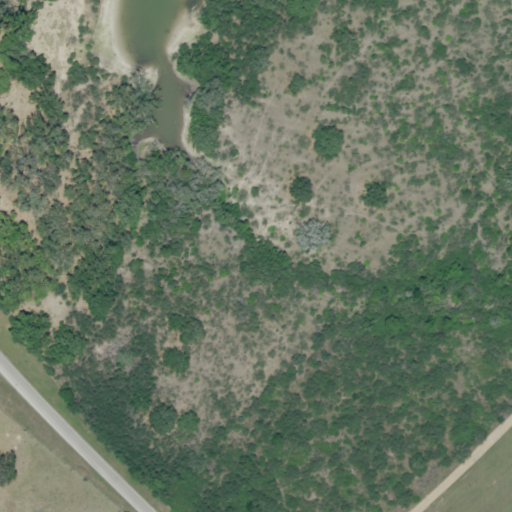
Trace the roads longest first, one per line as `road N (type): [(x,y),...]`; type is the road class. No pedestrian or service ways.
road 1 (residential): [(0,361),(149,511)]
road 2 (residential): [(421,511),(511,422)]
